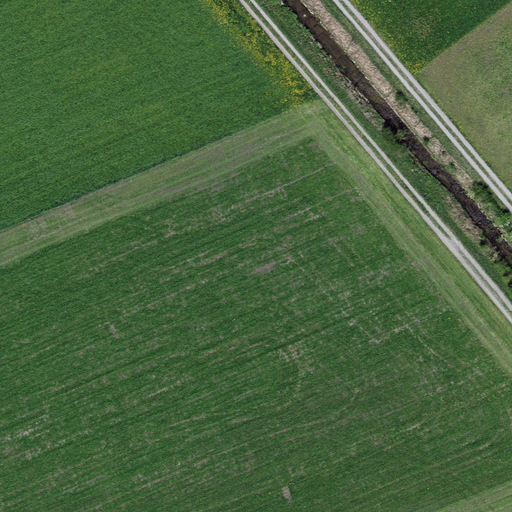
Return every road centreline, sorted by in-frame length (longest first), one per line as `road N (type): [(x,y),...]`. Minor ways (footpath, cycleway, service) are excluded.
road 1 (track): [(511,316),(246,0)]
road 2 (track): [(340,0),(511,203)]
